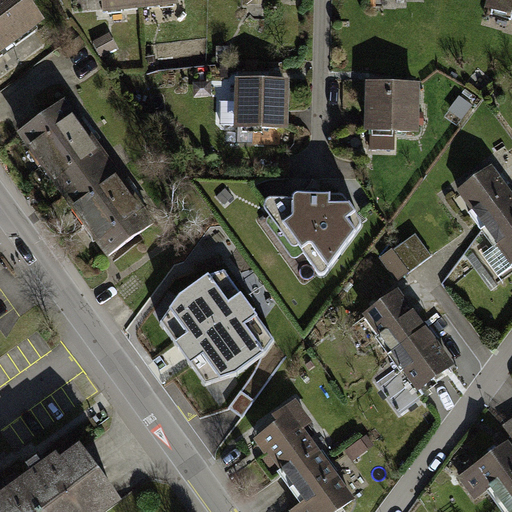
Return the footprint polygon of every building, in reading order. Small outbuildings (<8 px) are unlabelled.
[(0,0),(0,49),(44,19),(30,0),(0,0)] [(139,0),(103,0),(105,18),(141,14),(139,0)] [(176,0),(139,0),(141,14),(177,10),(176,0)] [(511,0),(492,0),(489,10),(511,16),(511,0)] [(286,81),(233,80),(232,131),(285,132),(286,81)] [(419,82),(366,81),(365,136),(418,137),(419,82)] [(15,131),(58,190),(107,154),(64,95),(15,131)] [(107,154),(58,190),(105,253),(154,217),(107,154)] [(511,208),(511,190),(494,164),(455,190),(481,229),(511,208)] [(362,224),(361,221),(345,199),(342,198),(297,196),(294,198),(293,202),(272,201),(269,203),(269,207),(319,275),(322,276),(326,274),(361,227),(362,224)] [(511,265),(511,208),(481,229),(489,241),(479,248),(498,275),(511,265)] [(401,282),(436,259),(419,234),(384,258),(401,282)] [(181,298),(171,312),(221,381),(239,376),(266,356),(275,343),(224,274),(207,278),(181,298)] [(426,326),(400,288),(365,311),(370,318),(360,325),(370,339),(378,333),(390,351),(426,326)] [(453,365),(426,326),(390,351),(417,390),(453,365)] [(286,483),(324,455),(304,427),(312,421),(294,397),(274,411),(279,418),(252,438),(286,483)] [(489,490),(499,504),(511,495),(511,443),(510,441),(459,477),(475,500),(489,490)] [(0,511),(114,511),(125,504),(81,444),(60,459),(55,451),(48,456),(41,461),(37,456),(23,466),(28,473),(0,492),(0,511)] [(335,511),(356,497),(324,455),(286,483),(300,503),(291,510),(292,511),(335,511)] [(511,511),(511,495),(499,504),(504,511),(511,511)]
